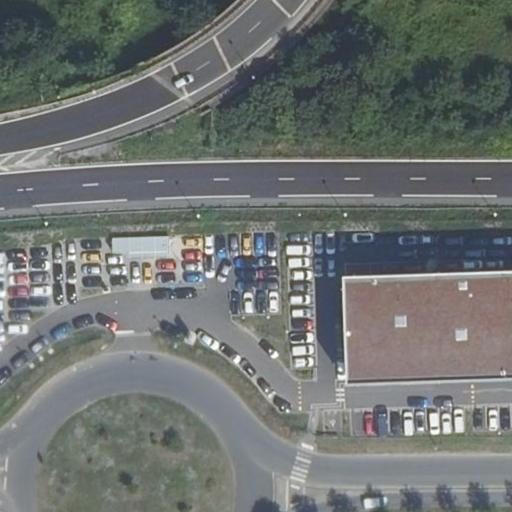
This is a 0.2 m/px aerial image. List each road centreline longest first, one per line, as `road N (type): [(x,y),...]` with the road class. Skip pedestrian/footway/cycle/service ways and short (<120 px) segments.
road 1 (motorway): [(0,195),(511,183)]
road 2 (motorway): [(0,138),(86,121),(166,89),(234,47),(279,0)]
road 3 (tertiary): [(511,471),(308,468),(244,436)]
road 4 (tertiary): [(244,436),(194,384),(128,369),(88,378),(32,424)]
road 5 (tertiary): [(320,511),(397,501),(511,500)]
